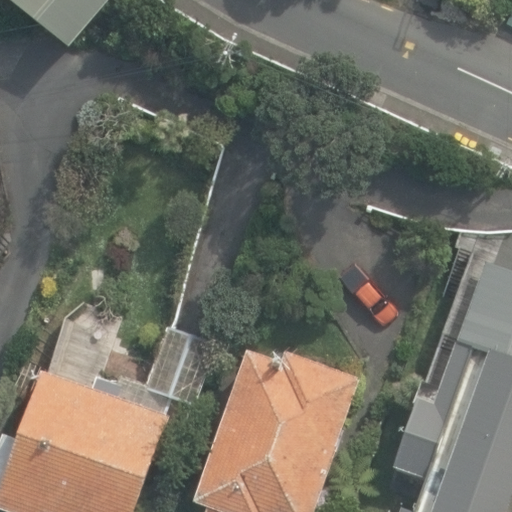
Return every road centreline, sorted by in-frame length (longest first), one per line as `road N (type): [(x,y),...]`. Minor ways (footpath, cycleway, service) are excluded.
road 1 (residential): [(511,204),(444,201),(0,57)]
road 2 (residential): [(304,0),(511,90)]
